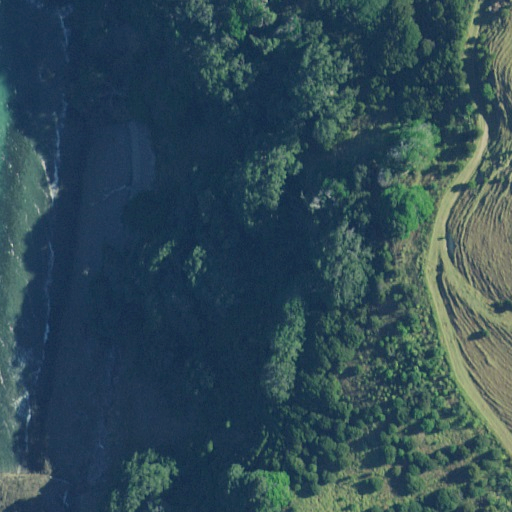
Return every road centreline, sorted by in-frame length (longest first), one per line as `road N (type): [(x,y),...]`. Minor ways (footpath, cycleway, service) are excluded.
road 1 (track): [(445,222),(439,293),(464,364),(511,446)]
road 2 (track): [(445,222),(465,0)]
